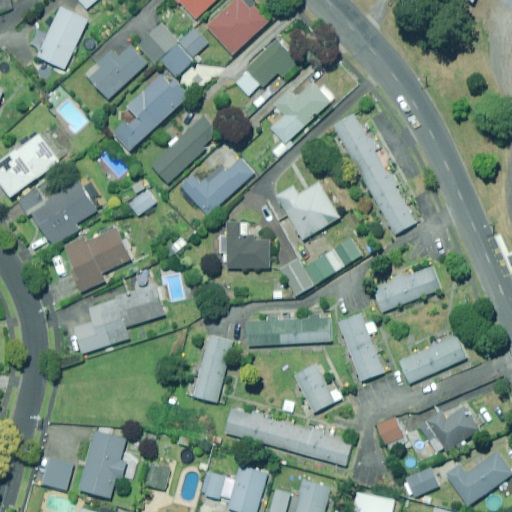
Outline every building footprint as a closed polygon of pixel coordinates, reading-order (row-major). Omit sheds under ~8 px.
[(0,0),(0,12),(14,10),(11,0),(0,0)] [(99,0),(79,0),(88,10),(99,0)] [(219,0),(178,0),(198,21),(219,0)] [(252,10),(242,0),(239,0),(209,28),(235,56),(271,23),(256,7),(252,10)] [(90,22),(63,9),(39,57),(66,71),(90,22)] [(196,30),(181,44),(163,25),(139,46),(156,66),(162,61),(178,79),(195,63),(192,61),(210,45),(196,30)] [(300,65),(279,42),(248,70),(250,73),(238,84),(251,98),(263,86),(265,88),(280,74),(285,79),(300,65)] [(149,65),(132,47),(119,59),(113,53),(87,76),(110,101),(149,65)] [(172,86),(164,77),(130,108),(140,119),(130,127),(128,125),(116,136),(131,152),(192,97),(177,81),(172,86)] [(296,145),(292,141),(335,101),(318,82),(297,101),(292,94),(278,107),(288,117),(273,130),(285,143),(275,153),(281,159),(296,145)] [(417,224),(355,116),(335,127),(397,236),(417,224)] [(222,137),(205,118),(152,166),(169,185),(222,137)] [(62,162),(42,135),(0,165),(0,180),(13,198),(62,162)] [(256,176),(240,158),(227,170),(211,184),(208,181),(202,186),(194,177),(179,190),(193,206),(197,203),(209,217),(256,176)] [(93,183),(85,188),(82,182),(43,207),(34,192),(19,202),(30,218),(34,215),(55,247),(81,231),(77,226),(100,211),(94,202),(101,197),(93,183)] [(158,206),(150,192),(144,182),(133,189),(139,198),(131,204),(139,217),(158,206)] [(343,219),(322,184),(301,197),(295,188),(279,198),(305,242),(343,219)] [(226,264),(230,264),(230,270),(272,269),(272,242),(250,242),(250,224),(229,224),(230,255),(226,255),(226,264)] [(133,262),(118,230),(88,244),(87,241),(68,250),(78,274),(74,275),(83,294),(108,283),(104,275),(133,262)] [(363,257),(353,240),(306,269),(301,260),(282,272),(298,298),(363,257)] [(413,275),(411,268),(402,271),(404,279),(375,290),(384,313),(440,292),(431,268),(413,275)] [(285,281),(278,280),(277,292),(274,291),(274,299),(284,300),(285,281)] [(166,317),(157,287),(91,308),(96,324),(77,330),(85,355),(131,340),(128,329),(166,317)] [(367,326),(363,315),(341,323),(363,383),(387,374),(372,335),(378,333),(374,323),(367,326)] [(334,343),(332,319),(283,322),(283,319),(268,320),(268,323),(249,324),(250,348),(334,343)] [(237,343),(212,337),(196,398),(222,404),(237,343)] [(469,360),(459,337),(402,362),(411,385),(469,360)] [(337,404),(318,366),(296,376),(315,415),(337,404)] [(481,432),(465,408),(449,418),(446,414),(423,429),(439,454),(446,450),(449,453),(481,432)] [(313,433),(235,411),(228,434),(348,467),(355,442),(313,430),(313,433)] [(405,438),(397,420),(379,427),(387,446),(405,438)] [(129,441),(98,432),(80,491),(113,500),(119,478),(126,480),(131,465),(122,462),(129,441)] [(511,478),(511,469),(500,453),(469,474),(463,466),(448,476),(470,508),(511,478)] [(75,465),(51,459),(44,485),(68,492),(75,465)] [(171,470),(152,466),(147,487),(166,491),(171,470)] [(258,511),(270,474),(242,466),(230,510),(237,511),(258,511)] [(440,488),(432,472),(406,483),(413,500),(440,488)] [(227,478),(209,473),(203,496),(221,500),(227,478)] [(326,511),(332,489),(306,482),(298,511),(326,511)] [(287,511),(292,495),(278,491),(272,511),(287,511)] [(356,511),(394,511),(397,501),(360,494),(356,511)]
